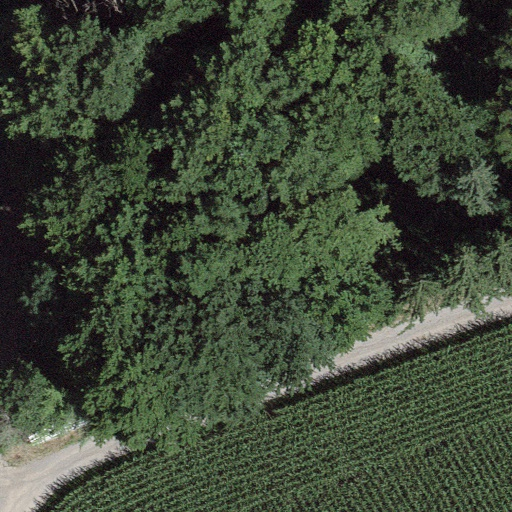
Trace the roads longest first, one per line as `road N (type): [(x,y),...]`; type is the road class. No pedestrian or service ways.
road 1 (track): [(511,302),(0,488)]
road 2 (track): [(25,0),(0,154)]
